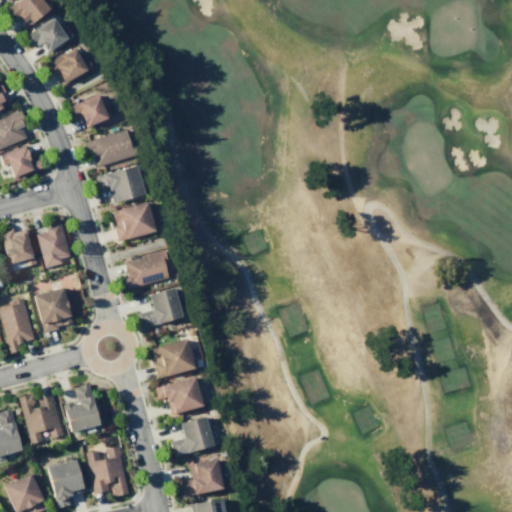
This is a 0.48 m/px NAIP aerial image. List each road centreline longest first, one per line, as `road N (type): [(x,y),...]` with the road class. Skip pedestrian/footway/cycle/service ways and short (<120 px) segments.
road 1 (residential): [(0,41),(53,133),(106,324)]
road 2 (residential): [(156,510),(120,364)]
road 3 (residential): [(129,346),(120,328),(106,324),(93,328),(84,346),(89,360),(107,369),(125,359),(129,346)]
